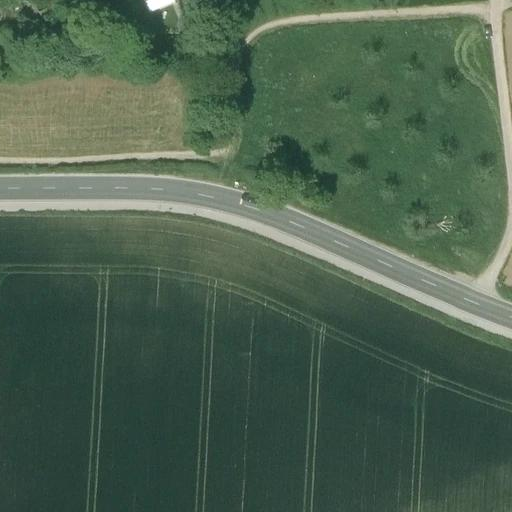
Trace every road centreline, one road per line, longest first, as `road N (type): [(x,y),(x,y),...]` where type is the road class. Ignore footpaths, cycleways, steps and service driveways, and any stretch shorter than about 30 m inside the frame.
road 1 (secondary): [(0,189),(125,188),(214,198),(511,317)]
road 2 (track): [(226,153),(232,68),(248,33),(349,16),(493,8)]
road 3 (track): [(511,192),(493,8)]
